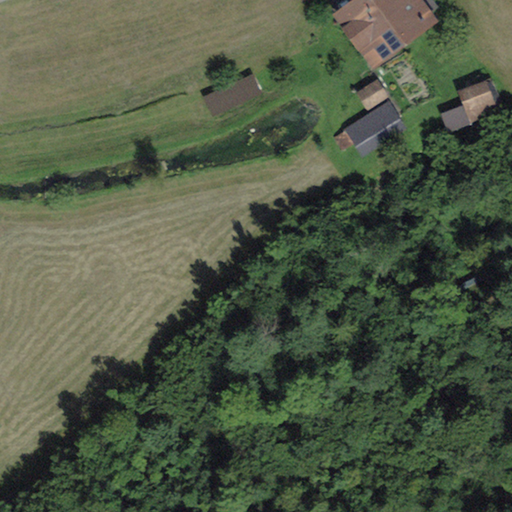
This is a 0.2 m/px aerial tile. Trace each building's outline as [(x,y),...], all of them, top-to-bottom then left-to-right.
[(426,0),(368,0),(343,18),(369,54),(396,34),(400,40),(424,24),(422,21),(435,12),(426,0)] [(258,93),(251,79),(206,101),(213,115),(258,93)] [(389,97),(378,79),(357,93),(368,110),(389,97)] [(495,112),(484,85),(466,92),(471,106),(465,108),(470,122),(495,112)] [(389,105),(347,131),(355,144),(397,118),(389,105)] [(464,123),(459,110),(446,116),(452,129),(464,123)]
